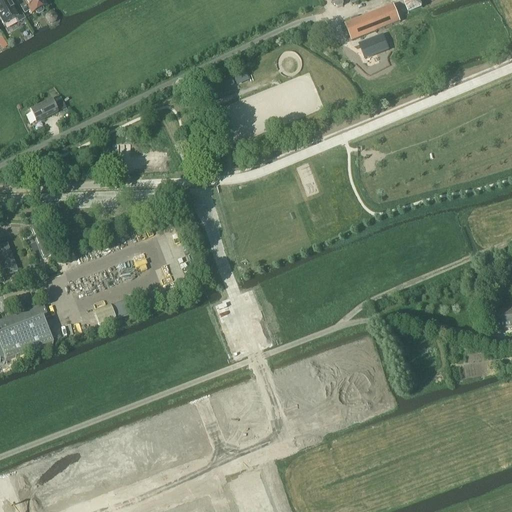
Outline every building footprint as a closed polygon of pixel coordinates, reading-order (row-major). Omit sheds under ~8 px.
[(24,19),(20,12),(13,0),(11,0),(6,3),(4,0),(0,0),(0,20),(4,26),(15,20),(17,23),(24,20),(24,19)] [(17,2),(23,12),(24,15),(28,12),(29,11),(30,12),(31,15),(35,13),(36,15),(38,15),(42,13),(42,12),(43,11),(42,9),(45,7),(42,2),(44,1),(43,0),(22,0),(24,1),(19,4),(17,2)] [(330,0),(332,5),(333,4),(335,8),(336,9),(342,7),(343,5),(342,2),(346,0),(348,0),(350,4),(362,0),(330,0)] [(351,22),(344,25),(351,42),(399,22),(393,5),(358,19),(358,18),(356,17),(351,19),(350,20),(351,22)] [(46,16),(45,20),(48,24),(51,25),(55,23),(56,19),(54,15),(50,14),(46,16)] [(365,60),(388,51),(382,36),(359,45),(365,60)] [(243,70),(231,76),(235,84),(247,79),(243,70)] [(225,78),(203,87),(208,98),(229,89),(225,78)] [(35,124),(56,113),(50,101),(29,111),(35,124)] [(61,101),(56,104),(60,112),(65,109),(61,101)] [(183,155),(179,157),(183,166),(188,163),(183,155)] [(33,247),(33,248),(37,257),(41,255),(44,261),(53,257),(47,242),(41,226),(31,230),(37,245),(33,247)] [(0,253),(0,267),(2,271),(8,269),(13,280),(20,277),(18,272),(19,272),(9,244),(0,247),(2,253),(0,253)] [(54,272),(53,268),(40,274),(38,269),(36,270),(34,265),(32,266),(27,268),(29,274),(33,273),(35,279),(38,277),(39,279),(54,272)] [(29,274),(11,281),(13,287),(35,279),(33,273),(29,274)] [(0,351),(3,359),(3,360),(4,363),(10,361),(23,356),(52,345),(43,321),(43,320),(47,318),(42,305),(5,319),(0,320),(0,351)] [(511,309),(489,313),(492,332),(511,329),(511,309)] [(23,356),(10,361),(12,367),(25,362),(23,356)] [(222,396),(214,400),(219,412),(232,407),(234,413),(246,409),(238,390),(231,393),(230,391),(221,394),(222,396)] [(235,429),(227,432),(232,445),(245,440),(247,446),(258,441),(251,423),(243,426),(242,423),(234,426),(235,429)] [(193,427),(174,435),(178,446),(184,444),(189,457),(202,452),(199,444),(202,443),(198,434),(196,435),(193,427)] [(143,448),(142,448),(152,472),(153,471),(154,474),(162,471),(161,469),(163,468),(159,457),(165,455),(160,443),(144,449),(143,448)] [(142,448),(125,454),(130,466),(136,464),(140,475),(142,474),(143,476),(150,473),(149,471),(151,470),(151,472),(152,472),(142,448)] [(110,458),(93,464),(102,489),(103,489),(102,487),(103,486),(104,489),(112,486),(111,483),(113,483),(109,472),(115,470),(110,458)] [(93,467),(77,473),(81,485),(87,483),(91,493),(93,492),(94,495),(102,492),(101,489),(102,489),(93,464),(93,465),(93,467)] [(250,489),(237,494),(241,506),(250,503),(251,506),(259,503),(258,500),(266,497),(259,479),(247,483),(250,489)] [(46,485),(45,485),(55,509),(56,509),(57,511),(64,508),(64,506),(66,505),(62,494),(68,492),(63,480),(46,487),(46,485)] [(45,485),(28,491),(33,503),(39,501),(43,511),(45,511),(48,511),(53,510),(52,508),(53,507),(54,509),(55,509),(45,485)]
